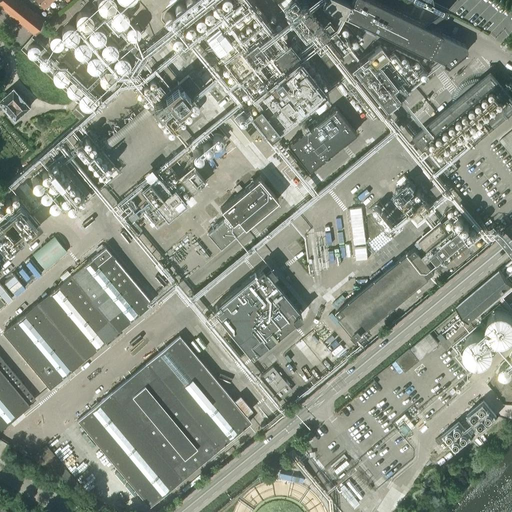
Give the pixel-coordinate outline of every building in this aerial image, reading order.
[(19,0),(0,0),(0,4),(34,33),(44,20),(19,0)] [(114,4),(115,1),(114,0),(96,0),(96,2),(97,5),(98,7),(100,9),(103,10),(106,11),(109,10),(111,9),(113,7),(114,4)] [(196,16),(193,18),(201,28),(203,31),(213,43),(225,59),(228,62),(237,74),(238,75),(240,78),(246,85),(251,92),(255,97),(277,125),(293,113),(313,97),(322,90),(319,87),(327,81),(314,65),(306,71),(296,57),(295,57),(294,54),(292,53),(285,44),(282,40),(275,31),(275,30),(272,28),(270,24),(262,15),(257,8),(250,0),(216,0),(213,3),(197,15),(196,16)] [(298,0),(279,0),(327,61),(328,60),(328,61),(347,45),(328,20),(319,27),(298,0)] [(322,0),(342,10),(347,0),(322,0)] [(374,0),(347,0),(342,12),(443,62),(442,64),(448,66),(454,61),(466,52),(465,45),(422,24),(374,0)] [(413,0),(416,1),(417,1),(417,2),(419,2),(420,2),(421,2),(440,11),(444,13),(445,13),(445,12),(446,12),(447,11),(447,10),(447,9),(447,8),(431,0),(413,0)] [(187,5),(186,3),(184,2),(182,1),(180,1),(178,1),(176,2),(175,3),(174,5),(174,7),(174,10),(175,12),(177,13),(179,14),(181,14),(184,13),(185,12),(187,10),(187,7),(187,5)] [(128,16),(128,13),(126,11),(124,9),(122,8),(119,7),(116,8),(113,9),(111,11),(110,14),(110,17),(110,20),(112,22),(114,24),(116,25),(119,25),(122,25),(124,24),(126,22),(128,19),(128,16)] [(93,22),(94,19),(93,16),(92,14),(90,12),(88,10),(85,9),(82,9),(80,10),(77,11),(76,13),(74,16),(74,19),(74,21),(75,24),(77,26),(80,28),(82,28),(85,29),(88,28),(90,26),(92,24),(93,22)] [(175,13),(174,12),(173,10),(171,9),(169,9),(167,9),(165,10),(164,12),(163,13),(162,16),(163,18),(164,20),(166,21),(168,22),(170,22),(172,21),(174,20),(175,18),(176,16),(175,13)] [(444,13),(440,11),(430,18),(422,23),(427,26),(434,20),(444,13)] [(142,33),(142,30),(142,27),(140,24),(138,22),(135,21),(132,21),(129,22),(127,24),(125,27),(125,30),(125,32),(126,35),(128,37),(131,38),(133,39),(136,38),(139,37),(140,35),(142,33)] [(78,35),(78,32),(78,30),(77,28),(75,26),(72,24),(70,24),(67,24),(65,25),(63,27),(62,30),(61,32),(62,35),(63,37),(65,39),(67,40),(70,41),(72,40),(75,39),(77,37),(78,35)] [(105,32),(105,30),(103,27),(101,26),(98,25),(96,25),(93,26),(91,27),(89,29),(88,32),(89,35),(90,37),(91,39),(94,41),(97,41),(99,41),(102,40),(104,38),(105,35),(105,32)] [(63,41),(63,38),(61,36),(59,35),(57,34),(54,34),(52,34),(50,36),(49,38),(48,41),(49,43),(50,45),(51,47),(53,48),(55,48),(58,48),(60,47),(62,45),(63,43),(63,41)] [(117,43),(138,67),(146,58),(126,35),(117,43)] [(91,49),(91,47),(91,44),(89,41),(87,39),(84,38),(82,38),(79,38),(76,40),(74,42),(73,45),(73,47),(73,50),(75,52),(77,54),(79,55),(81,56),(84,56),(86,55),(88,53),(90,51),(91,49)] [(117,50),(117,47),(117,45),(116,42),(113,40),(111,39),(108,39),(105,40),(103,42),(101,44),(101,47),(101,50),(102,52),(104,54),(106,55),(109,56),(112,55),(114,54),(116,52),(117,50)] [(40,47),(39,45),(38,44),(36,43),(34,43),(32,43),(30,44),(28,45),(27,47),(27,49),(27,52),(29,54),(30,55),(32,56),(35,56),(37,55),(39,54),(40,52),(40,49),(40,47)] [(350,67),(339,76),(371,118),(383,109),(386,107),(396,99),(399,97),(399,96),(411,87),(386,55),(389,54),(380,43),(367,54),(366,53),(362,56),(363,57),(353,65),(352,64),(349,66),(350,67)] [(103,61),(103,59),(102,56),(100,54),(98,53),(95,52),(92,52),(90,53),(88,55),(87,58),(86,60),(86,63),(88,65),(89,67),(92,68),(94,69),(97,69),(99,68),(101,66),(102,64),(103,61)] [(130,65),(130,62),(130,59),(128,56),(126,54),(123,53),(120,53),(117,54),(115,56),(113,59),(112,62),(113,65),(114,67),(116,69),(119,70),(121,71),(124,70),(127,69),(129,67),(130,65)] [(52,61),(52,58),(50,56),(49,55),(46,54),(44,54),(42,55),(40,56),(39,58),(38,60),(39,62),(39,64),(41,66),(43,67),(45,67),(47,67),(49,66),(51,65),(52,63),(52,61)] [(69,74),(69,72),(68,69),(67,66),(65,64),(62,63),(59,63),(56,64),(54,66),(52,68),(52,71),(52,74),(53,76),(55,78),(57,80),(60,80),(63,80),(65,79),(67,77),(69,74)] [(153,75),(163,87),(175,77),(165,65),(153,75)] [(116,75),(116,72),(114,69),(112,67),(109,66),(106,66),(103,67),(101,68),(99,71),(98,74),(98,77),(99,80),(101,82),(103,83),(106,84),(108,84),(111,83),(113,82),(115,80),(116,78),(116,75)] [(511,95),(492,70),(479,81),(478,80),(474,80),(471,81),(467,83),(464,85),(461,88),(459,91),(457,94),(456,98),(450,104),(423,126),(413,134),(441,168),(511,110),(511,95)] [(176,113),(193,99),(188,92),(198,84),(187,71),(160,93),(176,113)] [(82,86),(82,84),(82,82),(81,79),(79,78),(77,76),(75,76),(72,76),(70,77),(68,78),(66,80),(65,82),(65,84),(65,87),(66,89),(68,91),(70,92),(72,93),(75,93),(77,92),(79,91),(81,89),(82,86)] [(218,80),(213,84),(207,88),(216,99),(227,91),(218,80)] [(0,97),(0,103),(14,120),(29,105),(24,100),(26,99),(18,92),(17,92),(12,87),(0,97)] [(96,96),(96,94),(94,91),(92,89),(90,88),(87,87),(84,88),(81,89),(79,91),(78,94),(78,97),(78,100),(80,102),(82,104),(84,105),(87,106),(90,105),(92,104),(94,102),(96,99),(96,96)] [(308,127),(287,143),(307,168),(354,131),(334,106),(314,122),(312,121),(306,125),(308,127)] [(192,167),(181,177),(192,191),(204,181),(192,167)] [(165,215),(167,217),(186,201),(174,185),(170,189),(157,172),(148,179),(140,186),(153,201),(142,209),(155,224),(165,215)] [(277,199),(259,177),(221,208),(225,213),(223,215),(224,217),(208,232),(220,247),(277,199)] [(410,177),(394,190),(416,218),(422,213),(423,212),(433,204),(431,202),(428,199),(410,177)] [(125,200),(118,206),(128,217),(134,211),(133,210),(138,206),(129,196),(125,200)] [(0,214),(0,239),(5,246),(25,229),(27,232),(38,223),(18,200),(0,214)] [(135,212),(126,219),(137,233),(142,229),(134,220),(139,216),(135,212)] [(415,238),(423,247),(447,227),(439,218),(433,223),(431,225),(415,238)] [(426,247),(440,263),(468,240),(454,223),(426,247)] [(505,235),(498,226),(494,230),(501,239),(505,245),(511,252),(511,253),(511,243),(510,241),(505,235)] [(337,311),(356,335),(434,269),(415,246),(337,311)] [(105,247),(3,331),(49,386),(150,302),(105,247)] [(260,267),(212,308),(251,355),(300,315),(270,279),(275,275),(264,262),(259,266),(260,267)] [(455,306),(468,321),(511,283),(499,268),(455,306)] [(511,311),(509,310),(506,309),(504,308),(501,309),(498,309),(496,311),(494,312),(492,314),(491,317),(490,319),(490,322),(490,325),(491,327),(492,329),(493,331),(495,333),(498,335),(500,335),(503,336),(506,336),(508,335),(511,334),(511,332),(511,311)] [(494,347),(494,345),(494,342),(493,339),(492,337),(490,335),(488,334),(486,332),(483,331),(481,331),(478,331),(475,332),(472,333),(471,335),(469,337),(468,339),(467,342),(466,344),(467,347),(467,349),(468,352),(470,354),(472,355),(474,357),(477,358),(479,358),(483,358),(485,357),(488,356),(490,355),(491,353),(493,350),(494,347)] [(409,349),(396,360),(405,371),(418,360),(438,343),(429,332),(409,349)] [(179,335),(77,420),(149,505),(250,421),(179,335)] [(0,426),(26,405),(35,398),(0,356),(0,426)] [(507,363),(505,363),(503,364),(501,366),(500,368),(500,370),(500,372),(501,374),(503,376),(505,376),(507,377),(510,376),(511,375),(511,373),(511,365),(509,363),(507,363)] [(292,388),(272,366),(260,376),(279,400),(292,388)] [(499,377),(496,377),(494,378),(493,379),(492,381),(491,384),(492,386),(493,388),(495,389),(497,390),(499,390),(501,390),(503,388),(504,386),(505,384),(505,382),(504,380),(503,378),(501,377),(499,377)] [(508,388),(506,388),(504,389),(503,391),(502,393),(501,395),(502,397),(503,399),(505,400),(507,401),(509,401),(511,401),(511,400),(511,389),(511,388),(508,388)] [(483,400),(467,413),(480,429),(496,416),(483,400)] [(404,414),(395,421),(398,424),(396,425),(404,434),(415,426),(404,414)] [(458,420),(442,433),(456,450),(472,436),(458,420)] [(436,439),(440,444),(445,439),(442,435),(436,439)]
